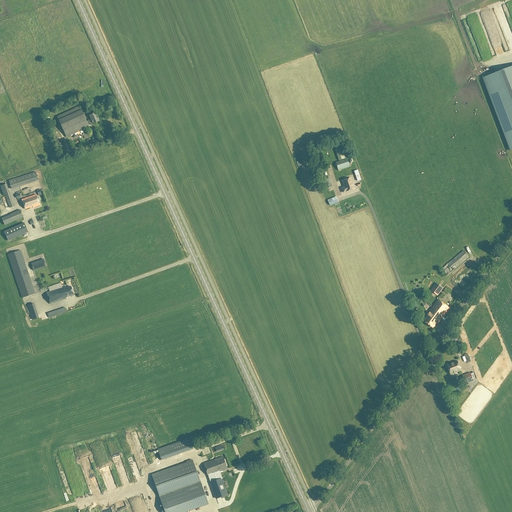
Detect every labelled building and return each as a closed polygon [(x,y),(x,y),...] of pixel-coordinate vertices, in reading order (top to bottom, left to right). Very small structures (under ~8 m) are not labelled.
[(511,67),(484,78),(511,151),(511,150),(511,67)] [(66,137),(74,133),(79,131),(81,133),(82,133),(85,139),(89,137),(85,128),(89,126),(88,126),(93,124),(99,121),(95,113),(89,116),(91,119),(86,121),(80,107),(57,117),(66,137)] [(339,161),(345,159),(342,151),(336,153),(339,161)] [(350,167),(347,159),(335,162),(338,170),(350,167)] [(38,180),(35,172),(9,181),(12,188),(38,180)] [(330,183),(327,175),(320,178),(323,186),(330,183)] [(342,181),(344,187),(341,188),(343,193),(354,189),(351,178),(342,181)] [(14,206),(6,184),(0,186),(4,196),(5,195),(10,208),(14,206)] [(32,207),(33,208),(40,205),(36,195),(22,200),(25,209),(32,207)] [(327,200),(329,206),(338,202),(336,197),(327,200)] [(4,225),(13,221),(23,217),(20,210),(1,218),(4,225)] [(4,232),(8,241),(28,232),(24,223),(4,232)] [(35,293),(21,250),(8,255),(22,298),(35,293)] [(463,251),(440,270),(446,276),(469,257),(463,251)] [(43,259),(31,263),(33,271),(46,266),(43,259)] [(50,292),(46,293),(50,304),(66,298),(66,297),(74,295),(71,286),(67,287),(62,288),(61,283),(48,287),(50,292)] [(431,290),(437,295),(443,288),(436,283),(431,290)] [(437,324),(449,308),(438,300),(426,316),(427,316),(424,321),(433,328),(433,327),(434,328),(437,324)] [(49,318),(66,312),(70,311),(69,307),(47,314),(49,318)] [(461,370),(460,368),(457,361),(447,365),(449,372),(450,372),(451,374),(461,370)] [(463,377),(466,383),(472,380),(470,374),(463,377)] [(184,440),(187,451),(193,449),(189,438),(184,440)] [(223,457),(203,464),(208,476),(227,469),(223,457)] [(187,511),(208,505),(200,483),(192,460),(151,475),(160,498),(164,511),(187,511)] [(227,495),(226,491),(221,479),(218,480),(216,473),(208,476),(211,483),(210,483),(216,499),(222,497),(227,495)]
